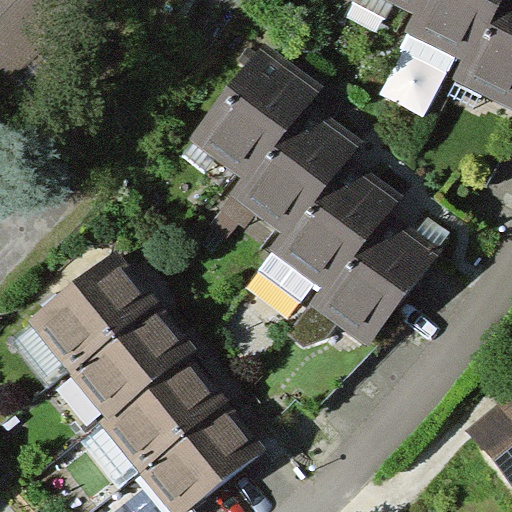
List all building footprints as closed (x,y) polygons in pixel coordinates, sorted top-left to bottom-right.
[(121,0),(0,0),(0,66),(32,96),(121,0)] [(511,0),(388,0),(431,20),(422,38),(478,66),(467,88),(511,109),(511,0)] [(346,101),(273,48),(201,146),(257,187),(232,221),(283,259),(270,277),(325,317),(312,336),(373,381),(462,261),(417,228),(431,209),(380,172),(390,158),(334,117),(346,101)] [(136,259),(49,323),(189,511),(214,511),(285,460),(136,259)] [(511,404),(477,435),(511,475),(511,404)]
